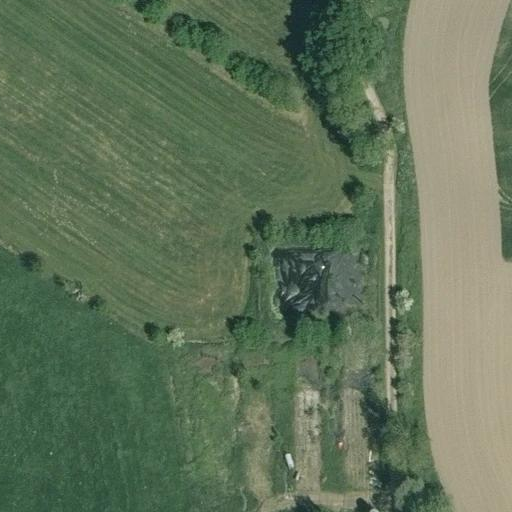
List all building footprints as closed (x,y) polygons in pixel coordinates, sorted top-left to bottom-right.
[(281,246),(277,299),(357,305),(362,243),(297,239),(297,247),(281,246)] [(379,344),(354,345),(356,384),(380,383),(379,344)] [(250,352),(252,428),(258,427),(258,462),(273,462),(270,351),(250,352)] [(233,358),(196,358),(195,402),(222,402),(223,382),(232,382),(233,358)] [(303,432),(323,432),(324,416),(303,415),(303,432)]
